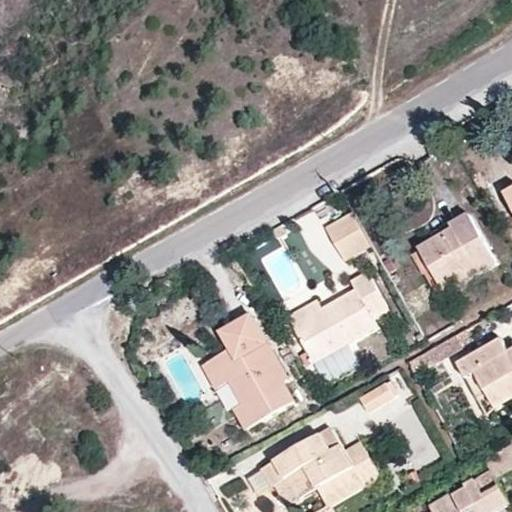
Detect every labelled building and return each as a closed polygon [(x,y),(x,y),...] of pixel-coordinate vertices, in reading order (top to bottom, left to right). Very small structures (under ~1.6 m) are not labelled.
[(352,214),(326,229),(346,261),(371,246),(352,214)] [(448,258),(433,267),(445,287),(468,275),(471,280),(501,263),(473,214),(456,223),(459,229),(438,241),(448,258)] [(423,249),(433,267),(448,258),(438,241),(423,249)] [(439,298),(448,293),(445,287),(433,267),(424,271),(439,298)] [(325,309),(298,325),(321,364),(381,329),(375,319),(390,310),(369,273),(351,284),(356,291),(325,309)] [(445,287),(448,293),(471,280),(468,275),(445,287)] [(293,318),(298,325),(325,309),(321,302),(293,318)] [(240,343),(229,349),(206,363),(220,386),(225,383),(235,377),(249,401),(239,406),(251,426),(303,395),(292,377),(287,380),(248,315),(229,326),(240,343)] [(218,333),(229,349),(240,343),(229,326),(218,333)] [(462,336),(409,362),(416,376),(469,351),(462,336)] [(511,357),(508,350),(500,337),(457,362),(466,379),(476,374),(494,406),(511,395),(511,357)] [(225,383),(239,406),(249,401),(235,377),(225,383)] [(368,415),(400,397),(390,381),(359,399),(368,415)] [(346,454),(332,430),(297,451),(264,471),(276,491),(280,489),(294,481),(306,501),(322,491),(332,509),(385,477),(364,443),(346,454)] [(490,511),(510,501),(495,475),(511,465),(511,444),(485,459),(491,470),(429,506),(432,511),(490,511)] [(292,509),(306,501),(294,481),(280,489),(292,509)]
